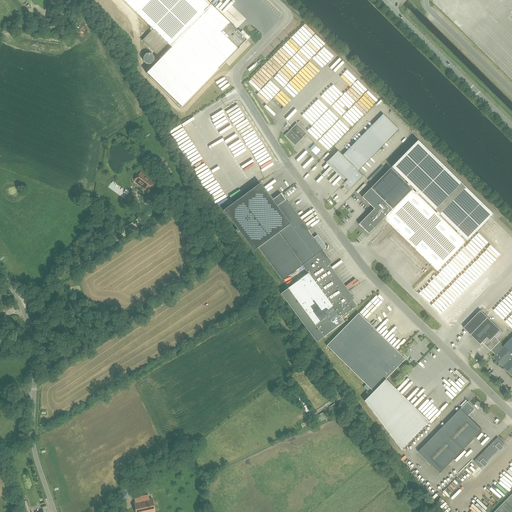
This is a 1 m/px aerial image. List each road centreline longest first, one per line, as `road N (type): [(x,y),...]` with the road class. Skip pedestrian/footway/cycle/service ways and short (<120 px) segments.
road 1 (unclassified): [(511,415),(371,275),(240,91),(241,71),(286,24),(273,0)]
road 2 (track): [(128,229),(184,199),(347,411)]
road 3 (track): [(511,223),(284,0)]
road 4 (unknown): [(243,95),(199,117),(202,144),(236,184),(283,159)]
road 5 (residential): [(390,7),(511,127)]
road 6 (unclassified): [(33,398),(26,314),(0,271)]
road 7 (track): [(21,302),(128,229)]
road 8 (track): [(347,411),(426,511)]
road 9 (unclassified): [(511,90),(425,0)]
